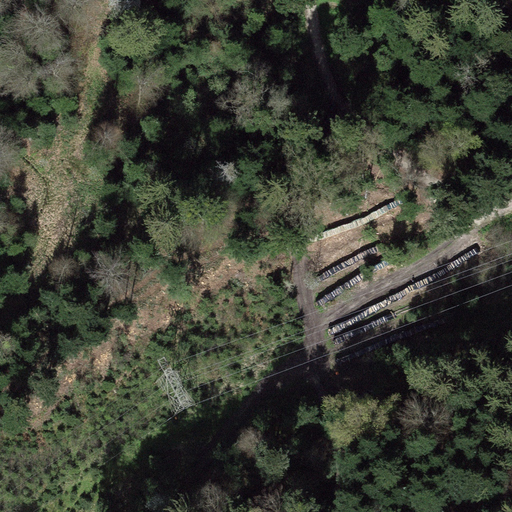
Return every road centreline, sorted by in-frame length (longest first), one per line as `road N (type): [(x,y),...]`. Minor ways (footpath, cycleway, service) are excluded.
road 1 (track): [(282,110),(351,511)]
road 2 (track): [(481,212),(341,110),(310,0)]
